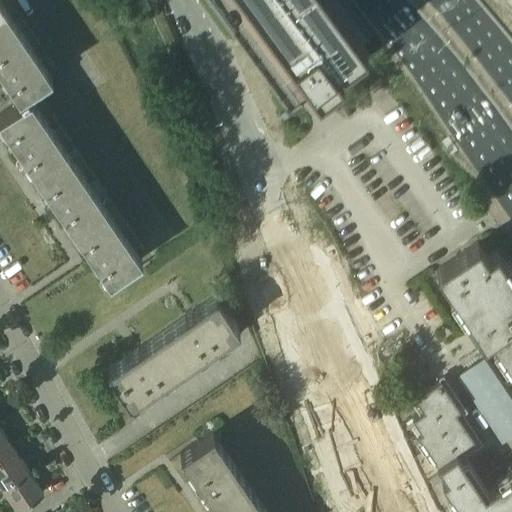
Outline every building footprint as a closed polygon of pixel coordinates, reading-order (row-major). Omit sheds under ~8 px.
[(0,0),(0,67),(17,93),(18,93),(25,88),(49,71),(48,69),(54,65),(8,0),(0,0)] [(252,0),(317,90),(342,72),(339,68),(334,61),(338,58),(341,61),(366,43),(363,40),(370,35),(344,0),(252,0)] [(27,92),(25,88),(18,93),(20,96),(0,110),(0,121),(108,278),(141,255),(139,253),(145,249),(35,89),(29,93),(27,91),(27,92)] [(438,464),(439,463),(447,475),(442,479),(464,511),(511,511),(511,271),(497,249),(487,255),(478,241),(437,269),(484,340),(492,334),(511,363),(511,472),(483,492),(456,450),(481,434),(463,407),(468,404),(448,373),(414,395),(424,409),(412,416),(417,433),(438,464)] [(215,290),(106,365),(129,398),(130,398),(134,404),(242,329),(215,290)] [(460,371),(494,427),(511,416),(511,402),(484,356),(460,371)] [(0,456),(14,447),(0,425),(0,456)] [(267,511),(211,431),(179,453),(219,511),(267,511)] [(29,468),(14,447),(0,456),(0,480),(3,485),(29,468)] [(29,468),(3,485),(18,508),(44,490),(29,468)]
